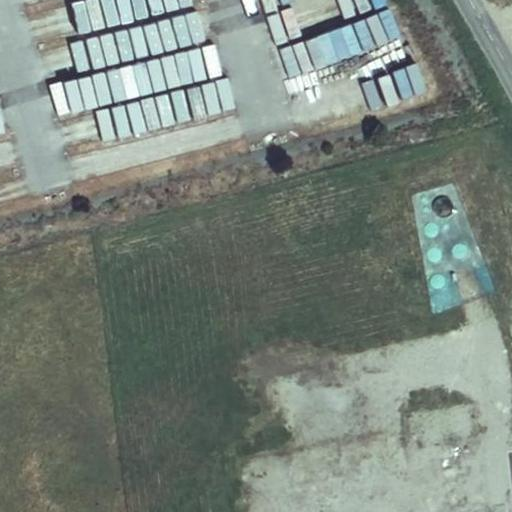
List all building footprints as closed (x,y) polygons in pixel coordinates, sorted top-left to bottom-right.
[(152,0),(154,10),(185,8),(184,0),(152,0)] [(48,45),(53,77),(108,67),(102,35),(48,45)] [(104,66),(108,96),(210,83),(206,53),(104,66)] [(228,78),(217,79),(220,109),(231,107),(228,78)] [(407,413),(413,447),(473,437),(468,404),(407,413)]
